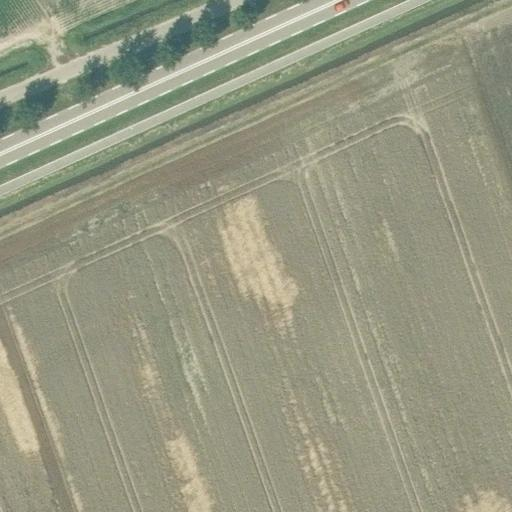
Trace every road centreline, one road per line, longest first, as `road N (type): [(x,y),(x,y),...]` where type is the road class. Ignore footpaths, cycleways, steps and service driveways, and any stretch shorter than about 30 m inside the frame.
road 1 (primary): [(0,151),(334,0)]
road 2 (unclassified): [(0,103),(229,0)]
